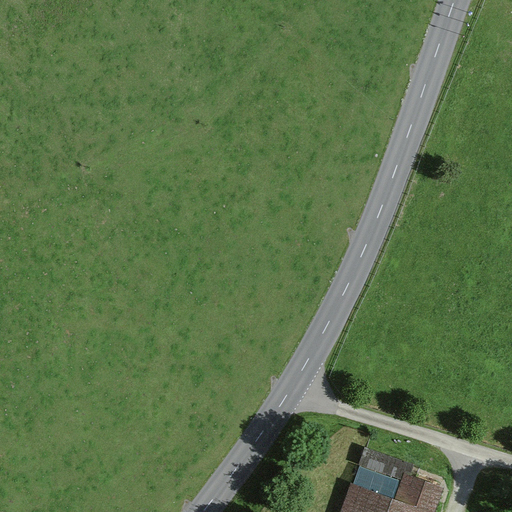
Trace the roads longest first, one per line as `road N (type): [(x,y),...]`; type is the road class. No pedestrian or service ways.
road 1 (unclassified): [(454,0),(341,299),(290,391),(203,511)]
road 2 (track): [(511,462),(290,391)]
